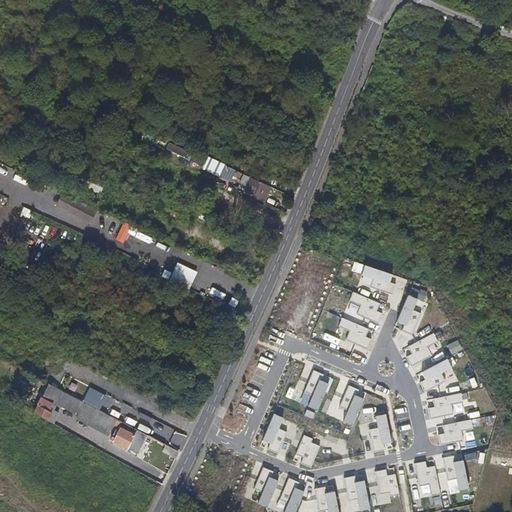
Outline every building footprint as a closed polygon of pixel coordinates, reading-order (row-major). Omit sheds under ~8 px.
[(180,159),(197,165),(200,156),(183,150),(180,159)] [(99,194),(105,183),(89,175),(83,186),(99,194)] [(243,193),(262,202),(269,186),(250,177),(243,193)] [(60,193),(54,207),(90,222),(96,208),(60,193)] [(29,217),(31,210),(23,207),(20,214),(29,217)] [(123,243),(130,224),(122,221),(115,240),(123,243)] [(168,279),(188,289),(197,272),(177,262),(168,279)] [(312,336),(337,274),(315,265),(290,327),(312,336)] [(228,306),(232,297),(214,288),(209,298),(228,306)] [(360,365),(366,352),(334,338),(342,318),(334,314),(320,348),(360,365)] [(381,372),(394,369),(392,358),(379,361),(381,372)] [(41,399),(54,406),(63,389),(57,386),(50,382),(41,399)] [(356,395),(358,389),(348,385),(339,407),(347,410),(343,420),(352,424),(363,398),(356,395)] [(40,416),(47,420),(54,406),(41,399),(33,413),(40,416)] [(311,420),(314,411),(301,407),(298,416),(311,420)] [(346,435),(347,426),(335,426),(336,416),(328,416),(327,435),(346,435)] [(135,435),(119,426),(113,437),(111,436),(109,440),(127,450),(135,435)] [(326,461),(340,460),(338,441),(324,442),(326,461)] [(161,450),(175,458),(178,452),(179,451),(165,444),(161,450)] [(345,444),(339,446),(342,458),(348,457),(345,444)] [(453,455),(442,457),(446,480),(456,479),(458,490),(468,489),(463,460),(454,461),(453,455)] [(429,483),(431,495),(439,494),(433,462),(415,465),(419,485),(429,483)]
